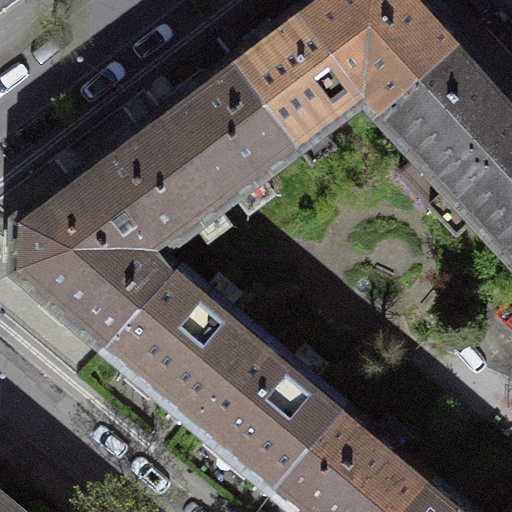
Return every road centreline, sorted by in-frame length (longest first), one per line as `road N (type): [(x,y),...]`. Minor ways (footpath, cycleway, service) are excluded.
road 1 (residential): [(162,511),(0,377)]
road 2 (residential): [(0,106),(137,0)]
